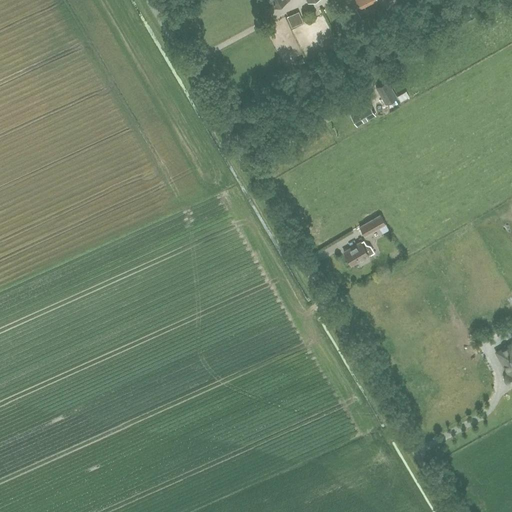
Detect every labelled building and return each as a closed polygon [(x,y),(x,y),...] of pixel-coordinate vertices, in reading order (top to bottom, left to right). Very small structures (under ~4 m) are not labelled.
[(350,0),(357,11),(377,0),(350,0)] [(385,104),(397,97),(387,81),(376,87),(385,104)] [(357,125),(375,115),(368,103),(350,114),(357,125)] [(389,229),(380,214),(360,226),(365,235),(379,227),(382,233),(389,229)] [(365,245),(363,241),(361,242),(344,252),(351,265),(371,253),(372,249),(370,246),(365,245)] [(511,384),(511,383),(511,343),(496,352),(508,373),(507,374),(506,374),(505,375),(505,376),(505,377),(505,378),(505,379),(505,381),(506,381),(506,382),(507,383),(508,383),(509,384),(510,384),(511,384)]
